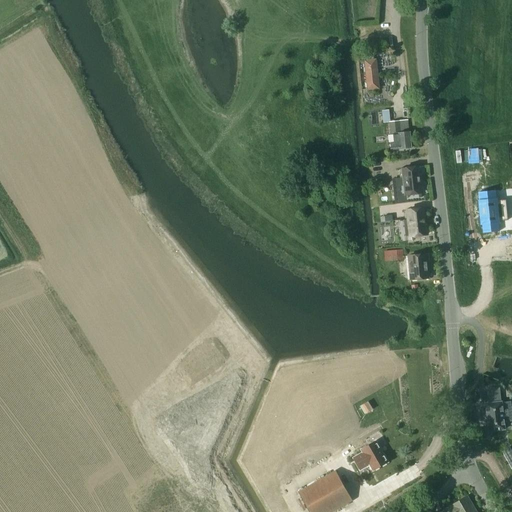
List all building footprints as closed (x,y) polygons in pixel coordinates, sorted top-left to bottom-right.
[(375,60),(365,61),(367,90),(378,89),(375,60)] [(409,132),(408,132),(407,120),(389,122),(391,134),(393,134),(394,143),(390,144),(391,150),(411,148),(409,132)] [(402,170),(402,178),(399,178),(399,179),(402,178),(404,195),(422,193),(421,181),(420,182),(418,167),(398,170),(399,170),(402,170)] [(479,200),(477,200),(480,225),(482,225),(483,233),(498,232),(498,224),(500,223),(499,221),(507,221),(505,200),(497,201),(497,199),(495,199),(494,191),(478,192),(479,200)] [(404,220),(407,220),(409,236),(411,236),(413,237),(415,238),(417,237),(418,236),(427,234),(426,224),(425,224),(423,209),(403,211),(403,212),(406,211),(407,219),(404,220)] [(426,258),(426,255),(416,255),(414,254),(411,254),(409,256),(408,256),(410,280),(428,278),(427,263),(428,263),(428,258),(426,258)] [(362,405),(367,412),(372,409),(368,401),(362,405)] [(485,404),(488,431),(504,430),(502,412),(511,411),(510,403),(501,404),(501,402),(485,404)] [(353,458),(360,470),(369,464),(373,470),(387,462),(375,442),(361,450),(363,453),(353,458)] [(335,471),(299,492),(309,511),(333,511),(352,501),(335,471)] [(475,511),(467,497),(451,506),(441,511),(475,511)]
